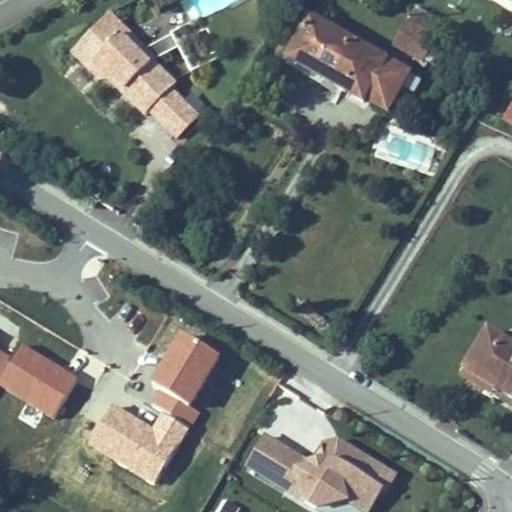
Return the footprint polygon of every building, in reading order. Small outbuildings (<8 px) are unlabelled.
[(149,0),(159,16),(187,0),(149,0)] [(511,14),(511,0),(494,0),(493,3),(511,14)] [(247,46),(225,8),(170,39),(177,50),(192,77),(247,46)] [(416,10),(394,52),(424,67),(425,64),(439,37),(445,25),(416,10)] [(121,96),(145,120),(149,116),(170,94),(175,89),(151,65),(148,68),(120,40),(126,35),(110,19),(85,43),(100,58),(92,67),(109,84),(114,84),(123,94),(121,96)] [(283,70),(346,102),(364,112),(366,108),(388,65),(307,24),(283,70)] [(145,54),(126,35),(120,40),(148,68),(151,65),(154,62),(145,54)] [(439,37),(425,64),(438,70),(452,43),(439,37)] [(177,50),(170,39),(145,54),(154,62),(151,65),(177,50)] [(99,84),(109,84),(92,67),(100,58),(85,43),(72,57),(99,84)] [(388,65),(366,108),(389,120),(411,78),(388,65)] [(109,84),(121,96),(123,94),(114,84),(109,84)] [(170,94),(149,116),(161,128),(182,107),(170,94)] [(182,107),(161,128),(176,143),(198,122),(182,107)] [(511,133),(511,110),(502,127),(511,133)] [(511,405),(511,349),(489,336),(458,385),(490,405),(496,395),(511,405)] [(307,464),(265,439),(245,475),(307,511),(373,511),(385,492),(391,491),(399,479),(335,444),(319,450),(313,462),(307,464)] [(239,511),(242,508),(223,497),(214,511),(239,511)]
